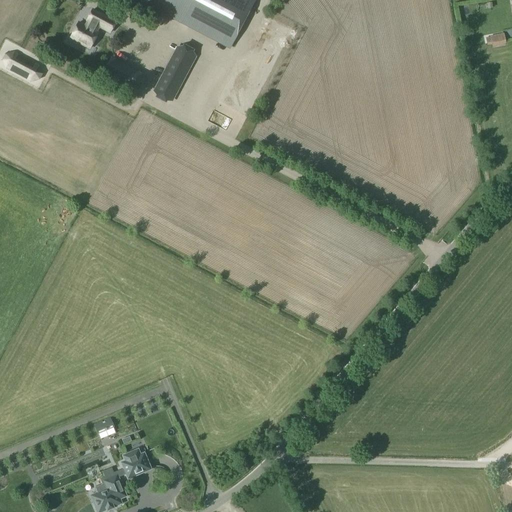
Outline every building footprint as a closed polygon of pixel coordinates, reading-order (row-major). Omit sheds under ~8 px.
[(254,0),(138,0),(230,48),(255,0),(254,0)] [(78,23),(70,39),(72,40),(71,42),(77,45),(78,43),(89,49),(100,28),(110,33),(116,22),(93,10),(84,26),(78,23)] [(503,35),(490,38),(491,46),(505,43),(503,35)] [(206,93),(219,68),(218,68),(217,70),(197,59),(175,47),(176,45),(175,45),(162,69),(151,89),(148,96),(147,97),(148,98),(149,96),(192,118),(191,120),(192,120),(196,112),(206,93)] [(41,75),(38,67),(13,53),(5,56),(3,61),(5,69),(30,82),(38,80),(41,75)] [(144,78),(116,64),(110,61),(107,68),(100,80),(107,83),(134,97),(140,85),(144,78)] [(160,440),(144,445),(162,499),(184,491),(172,457),(167,459),(160,440)] [(118,478),(117,477),(126,473),(129,478),(150,469),(144,454),(140,456),(138,450),(124,456),(126,462),(122,463),(125,470),(113,474),(111,469),(104,472),(106,477),(101,479),(103,485),(96,488),(99,497),(98,501),(95,502),(96,504),(95,506),(97,510),(98,510),(98,511),(99,511),(107,509),(108,511),(114,509),(113,506),(121,503),(119,499),(125,496),(120,484),(121,482),(120,479),(118,478)] [(93,475),(103,471),(101,467),(91,471),(93,475)]
